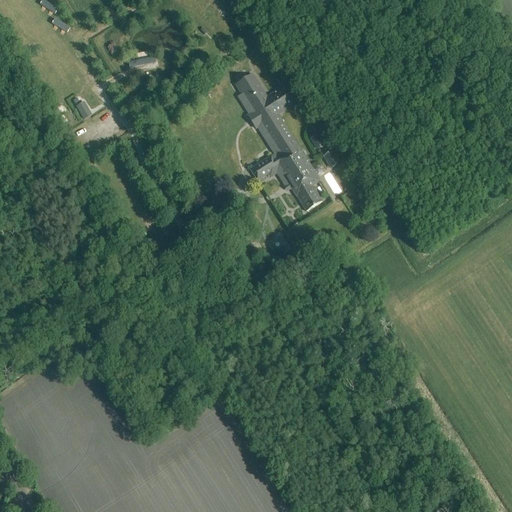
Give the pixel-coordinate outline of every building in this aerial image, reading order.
[(260,39),(255,42),(261,52),(266,49),(260,39)] [(266,97),(253,75),(236,86),(281,157),(274,161),(272,157),(250,170),(258,182),(278,168),(289,185),(288,185),(291,190),(292,190),(296,197),(297,197),(306,213),(322,203),(313,187),(320,182),(298,148),(298,147),(278,116),(297,103),(285,85),(266,97)] [(76,107),(84,120),(92,116),(84,102),(76,107)] [(326,145),(320,133),(310,139),(316,150),(326,145)] [(323,157),(331,170),(340,164),(333,151),(323,157)] [(254,258),(259,255),(249,241),(245,244),(254,258)] [(80,359),(85,355),(79,346),(74,350),(80,359)]
